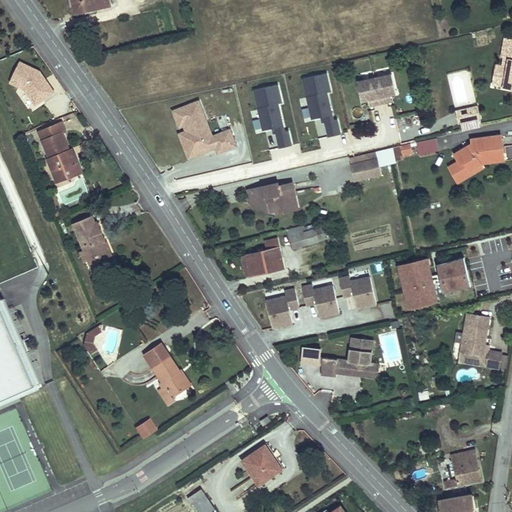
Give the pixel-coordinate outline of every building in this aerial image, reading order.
[(112,6),(111,0),(71,0),(71,1),(75,0),(78,14),(112,6)] [(511,38),(505,37),(501,57),(504,58),(509,59),(504,86),(504,88),(511,89),(511,38)] [(503,66),(497,65),(494,85),(504,86),(509,59),(504,58),(503,66)] [(45,104),(55,80),(18,63),(7,87),(45,104)] [(326,73),(303,79),(312,119),(321,117),(324,116),(325,122),(329,137),(340,134),(337,119),(333,120),(327,92),(331,91),(326,73)] [(368,100),(372,99),(373,105),(388,102),(386,96),(390,95),(396,94),(392,74),(358,82),(362,101),(368,100)] [(277,85),(254,90),(263,130),(273,128),(275,128),(276,133),(280,148),(291,145),(288,130),(284,131),(278,104),(282,103),(277,85)] [(199,101),(173,111),(179,126),(184,125),(186,124),(189,130),(186,131),(196,156),(216,148),(218,153),(236,146),(230,130),(212,137),(199,101)] [(27,118),(22,104),(11,108),(16,122),(27,118)] [(456,111),(458,123),(481,118),(479,112),(471,114),(469,108),(456,111)] [(69,150),(62,133),(65,132),(61,123),(39,132),(50,158),(48,159),(57,182),(74,175),(71,167),(79,164),(74,153),(71,155),(69,150)] [(196,156),(186,131),(179,134),(189,158),(196,156)] [(453,165),(458,175),(469,168),(472,173),(482,166),(479,161),(482,160),(483,161),(504,158),(501,135),(472,139),(473,143),(455,154),(460,162),(453,165)] [(436,138),(416,142),(419,156),(439,151),(436,138)] [(403,155),(413,153),(411,143),(401,146),(403,155)] [(396,162),(392,148),(376,151),(378,159),(380,166),(396,162)] [(380,166),(378,159),(351,165),(355,181),(382,175),(380,166)] [(82,172),(79,164),(71,167),(74,175),(82,172)] [(450,167),(459,183),(473,175),(472,173),(469,168),(458,175),(453,165),(450,167)] [(298,209),(292,183),(279,186),(279,183),(252,189),(255,202),(261,201),(262,205),(267,204),(268,208),(284,205),(285,212),(298,209)] [(255,202),(252,189),(247,190),(250,203),(269,212),(277,210),(278,214),(285,212),(284,205),(268,208),(267,204),(262,205),(261,201),(255,202)] [(106,241),(98,222),(95,224),(91,216),(74,223),(86,251),(89,259),(93,269),(111,261),(103,243),(106,241)] [(324,226),(315,229),(306,232),(304,227),(304,225),(288,230),(294,249),(328,238),(324,226)] [(247,255),(251,270),(262,267),(263,272),(284,267),(276,238),(265,241),(268,249),(247,255)] [(114,260),(106,241),(103,243),(111,261),(114,260)] [(251,270),(247,255),(242,256),(247,277),(263,272),(262,267),(251,270)] [(433,275),(429,257),(398,265),(408,309),(439,302),(436,290),(433,275)] [(471,286),(464,257),(437,264),(439,274),(443,288),(444,292),(471,286)] [(443,288),(439,274),(433,275),(436,290),(443,288)] [(357,308),(377,304),(371,277),(351,281),(350,276),(340,279),(344,297),(354,294),(357,308)] [(320,317),(340,312),(333,285),(314,290),(313,285),(303,287),(307,305),(317,303),(320,317)] [(299,307),(295,289),(285,291),(286,296),(267,301),(273,328),(293,323),(290,309),(299,307)] [(21,339),(3,297),(0,298),(0,403),(41,385),(27,354),(29,353),(23,338),(21,339)] [(464,352),(484,355),(485,345),(490,317),(468,313),(464,333),(467,333),(464,352)] [(97,334),(94,329),(87,333),(85,342),(92,352),(97,349),(93,343),(95,335),(97,334)] [(460,361),(487,366),(489,351),(490,345),(485,345),(484,355),(464,352),(467,333),(464,333),(460,361)] [(378,378),(379,364),(371,363),(373,340),(352,338),(349,361),(345,360),(344,371),(360,373),(362,376),(378,378)] [(180,370),(162,343),(145,355),(165,386),(159,390),(168,404),(175,400),(173,397),(188,387),(178,372),(180,371),(180,370)] [(487,366),(499,368),(502,353),(489,351),(487,366)] [(336,373),(337,359),(320,357),(319,365),(323,365),(322,374),(335,376),(336,373)] [(344,371),(345,360),(337,359),(336,373),(344,374),(344,371)] [(191,385),(181,370),(180,370),(180,371),(178,372),(188,387),(191,385)] [(418,393),(419,401),(429,399),(428,391),(418,393)] [(271,420),(268,416),(260,422),(263,426),(271,420)] [(143,438),(154,431),(148,421),(137,428),(143,438)] [(274,458),(266,445),(263,447),(271,460),(274,458)] [(282,469),(274,458),(271,460),(263,447),(243,461),(259,485),(282,469)] [(478,461),(476,450),(451,456),(454,467),(478,461)] [(483,480),(478,461),(454,467),(456,479),(444,482),(446,488),(483,480)] [(217,511),(202,489),(187,498),(191,504),(193,503),(199,511),(217,511)] [(475,511),(475,509),(476,508),(474,495),(439,501),(441,511),(475,511)]
